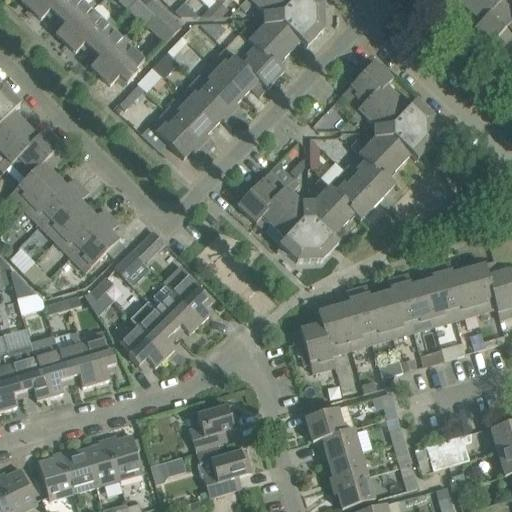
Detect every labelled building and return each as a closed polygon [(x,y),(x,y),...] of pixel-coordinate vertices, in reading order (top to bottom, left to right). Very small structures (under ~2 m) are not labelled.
[(38,0),(23,0),(21,3),(29,11),(38,0)] [(38,0),(29,11),(41,22),(50,13),(55,18),(71,0),(38,0)] [(71,0),(55,18),(64,27),(55,36),(63,44),(97,8),(91,2),(91,0),(71,0)] [(145,9),(151,2),(149,0),(137,0),(136,1),(145,9)] [(242,34),(251,42),(273,63),(279,57),(283,62),(299,44),(306,51),(323,33),(322,8),(313,0),(248,0),(240,9),(245,15),(254,6),(264,15),(264,28),(256,36),(247,28),(242,34)] [(480,25),(503,0),(440,0),(448,7),(455,1),(480,25)] [(498,37),(511,22),(511,4),(507,0),(503,0),(480,25),(474,31),(498,54),(506,44),(498,37)] [(217,2),(200,19),(222,19),(229,12),(217,2)] [(180,20),(198,20),(183,4),(174,14),(180,20)] [(102,8),(97,8),(63,44),(75,55),(84,46),(90,51),(110,29),(115,24),(109,19),(109,14),(102,8)] [(153,19),(173,37),(181,29),(160,10),(153,19)] [(511,22),(498,37),(506,44),(511,38),(511,22)] [(202,29),(218,44),(228,34),(221,28),(202,29)] [(122,40),(110,29),(90,51),(99,60),(90,70),(98,77),(128,45),(132,41),(126,35),(122,40)] [(181,40),(189,48),(190,47),(195,52),(202,45),(196,40),(197,39),(189,31),(181,40)] [(181,40),(166,55),(174,63),(189,48),(181,40)] [(284,73),(273,63),(251,42),(234,60),(267,91),(284,73)] [(128,45),(98,77),(110,89),(119,79),(127,86),(136,76),(134,74),(149,57),(143,52),(139,56),(128,45)] [(267,91),(234,60),(225,51),(210,67),(243,99),(251,91),(259,99),(267,91)] [(163,59),(152,71),(164,82),(175,71),(163,59)] [(349,122),(351,125),(382,93),(386,89),(392,83),(373,65),(342,98),(358,113),(349,122)] [(235,107),(243,99),(210,67),(195,83),(237,123),(244,115),(235,107)] [(195,83),(180,99),(213,130),(221,122),(229,131),(237,123),(195,83)] [(137,88),(118,108),(124,114),(143,94),(137,88)] [(0,173),(2,176),(11,166),(37,140),(13,115),(19,109),(2,91),(0,90),(0,155),(6,161),(0,166),(0,173)] [(389,171),(393,175),(410,157),(416,164),(433,146),(433,121),(424,113),(415,104),(408,111),(391,95),(387,99),(382,93),(351,125),(355,128),(364,120),(374,129),(374,141),(361,155),(384,176),(389,171)] [(180,99),(165,114),(207,154),(214,147),(206,138),(213,130),(180,99)] [(200,162),(207,154),(165,114),(163,116),(150,130),(183,162),(191,154),(200,162)] [(67,157),(59,149),(44,133),(37,140),(11,166),(26,181),(50,157),(58,165),(67,157)] [(309,141),(310,170),(318,176),(317,148),(309,141)] [(361,155),(344,173),(377,205),(395,187),(384,176),(361,155)] [(9,198),(24,214),(57,181),(50,173),(58,165),(50,157),(26,181),(9,198)] [(360,223),(377,205),(344,173),(326,191),(349,213),(360,223)] [(266,215),(288,193),(269,175),(237,208),(256,226),(262,219),(266,215)] [(40,229),(81,188),(74,181),(65,189),(57,181),(24,214),(40,229)] [(55,244),(87,212),(80,204),(88,196),(81,188),(40,229),(55,244)] [(301,206),(288,193),(266,215),(272,220),(267,225),(285,241),(279,248),(297,265),(321,264),(338,246),(331,240),(348,223),(343,219),(349,213),(326,191),(313,205),(301,206)] [(55,244),(70,260),(111,219),(104,212),(95,220),(87,212),(55,244)] [(119,227),(111,219),(70,260),(85,276),(107,255),(112,260),(124,249),(110,235),(119,227)] [(144,267),(165,246),(153,234),(132,254),(144,267)] [(132,254),(123,263),(115,271),(127,284),(144,267),(132,254)] [(0,293),(5,292),(1,278),(9,276),(5,264),(0,257),(0,293)] [(5,264),(9,276),(11,283),(20,280),(5,264)] [(463,273),(476,317),(496,312),(487,279),(497,277),(497,276),(494,264),(463,273)] [(439,268),(455,323),(476,317),(463,273),(452,276),(449,265),(439,268)] [(34,266),(31,268),(23,276),(39,292),(49,282),(34,266)] [(161,290),(199,328),(209,318),(200,309),(207,301),(198,292),(201,290),(180,268),(161,286),(163,288),(161,290)] [(435,329),(455,323),(439,268),(429,270),(432,282),(422,285),(435,329)] [(511,271),(497,276),(497,277),(487,279),(496,312),(499,323),(511,319),(511,285),(511,271)] [(397,279),(413,335),(435,329),(422,285),(411,288),(407,277),(397,279)] [(392,341),(413,335),(397,279),(387,282),(390,294),(380,297),(392,341)] [(97,288),(105,295),(113,287),(106,280),(97,288)] [(105,295),(97,288),(89,296),(96,304),(105,295)] [(356,291),(371,347),(392,341),(380,297),(369,300),(366,289),(356,291)] [(152,314),(173,335),(180,328),(189,338),(199,328),(161,290),(153,298),(156,301),(150,307),(154,312),(152,314)] [(350,353),(371,347),(356,291),(346,294),(349,306),(338,309),(350,353)] [(67,302),(70,313),(81,310),(78,299),(67,302)] [(46,320),(70,313),(67,302),(43,309),(46,320)] [(307,317),(311,329),(311,330),(321,327),(333,371),(353,365),(350,353),(338,309),(307,317)] [(135,331),(165,362),(175,352),(165,343),(173,335),(152,314),(143,323),(138,318),(132,324),(137,329),(135,331)] [(311,330),(311,329),(290,335),(294,347),(303,345),(312,376),(333,371),(321,327),(311,330)] [(131,357),(128,359),(138,369),(146,362),(155,371),(165,362),(135,331),(126,340),(121,335),(115,341),(131,357)] [(95,342),(83,346),(95,387),(108,384),(105,371),(115,368),(111,354),(108,355),(101,334),(94,336),(95,342)] [(82,391),(95,387),(83,346),(80,347),(77,335),(69,337),(68,335),(56,339),(68,381),(78,379),(82,391)] [(33,346),(49,401),(62,397),(59,384),(68,381),(56,339),(33,346)] [(497,340),(483,344),(485,351),(499,347),(497,340)] [(464,357),(461,345),(440,352),(444,363),(464,357)] [(11,354),(22,395),(33,392),(36,405),(49,401),(33,346),(29,347),(30,348),(11,354)] [(441,363),(438,353),(423,358),(426,368),(441,363)] [(0,356),(0,403),(3,414),(16,410),(13,398),(22,395),(11,354),(0,356)] [(414,361),(400,365),(402,375),(403,375),(417,371),(414,361)] [(374,384),(361,388),(364,397),(377,393),(374,384)] [(383,413),(394,410),(390,396),(372,401),(375,413),(382,411),(383,413)] [(189,433),(194,452),(195,455),(218,448),(215,437),(238,430),(231,407),(197,418),(200,429),(189,433)] [(313,413),(304,416),(312,445),(321,442),(344,436),(344,434),(337,411),(314,418),(313,413)] [(511,424),(490,431),(496,450),(496,451),(511,446),(511,419),(511,420),(511,421),(511,424)] [(403,443),(399,430),(389,433),(393,446),(403,443)] [(353,432),(344,434),(344,436),(321,442),(328,465),(360,456),(353,432)] [(471,437),(414,453),(421,477),(468,463),(464,447),(470,445),(471,437)] [(108,445),(119,483),(142,476),(131,438),(108,445)] [(403,443),(393,446),(397,460),(407,457),(403,443)] [(85,451),(96,490),(119,483),(108,445),(85,451)] [(511,446),(496,451),(504,479),(511,476),(511,446)] [(245,453),(226,458),(222,460),(218,448),(195,455),(198,466),(196,467),(200,482),(203,481),(209,501),(232,494),(229,483),(252,476),(245,453)] [(73,497),(96,490),(85,451),(62,458),(73,497)] [(367,479),(360,456),(328,465),(335,488),(367,479)] [(38,465),(43,484),(49,503),(73,497),(62,458),(38,465)] [(163,466),(150,470),(156,488),(165,486),(167,480),(163,466)] [(400,471),(402,480),(406,494),(417,491),(410,467),(400,471)] [(0,481),(0,487),(11,511),(28,511),(37,508),(20,472),(0,481)] [(452,479),(456,493),(466,490),(462,476),(452,479)] [(341,511),(343,511),(361,507),(374,503),(367,479),(335,488),(341,511)] [(0,511),(11,511),(0,487),(0,511)] [(466,490),(456,493),(460,507),(470,503),(466,490)] [(438,503),(440,511),(452,511),(449,500),(438,503)]
